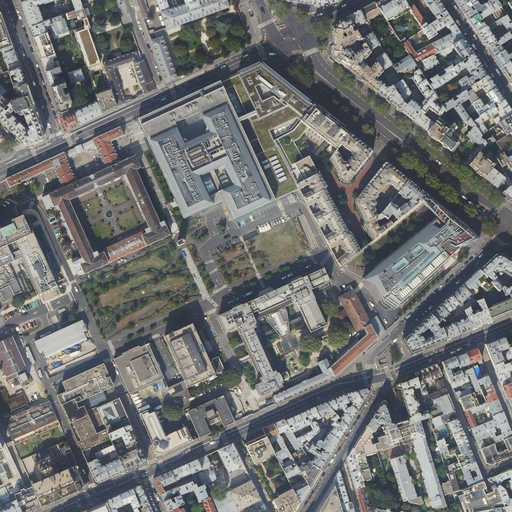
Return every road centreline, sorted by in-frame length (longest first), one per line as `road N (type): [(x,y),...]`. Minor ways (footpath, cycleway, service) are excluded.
road 1 (primary): [(316,71),(509,226)]
road 2 (secondary): [(156,469),(374,378)]
road 3 (tertiary): [(374,378),(374,354),(509,226)]
road 4 (tertiary): [(306,511),(377,396),(374,378)]
road 5 (residential): [(9,0),(59,143)]
road 6 (residential): [(511,463),(481,466),(436,354)]
road 7 (secondary): [(277,43),(163,95)]
